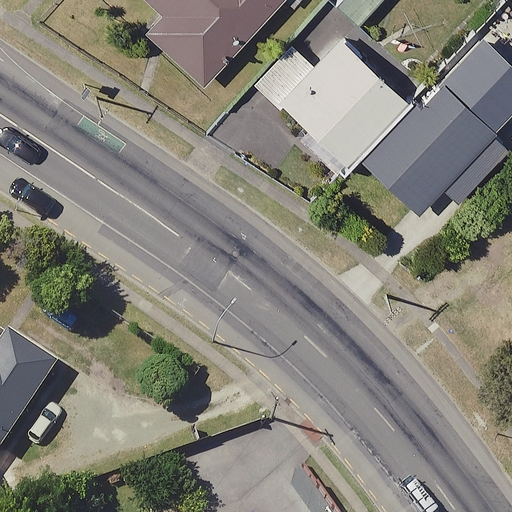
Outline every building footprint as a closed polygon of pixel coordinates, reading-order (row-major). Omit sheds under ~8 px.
[(136,22),(195,75),(263,0),(148,0),(153,4),(136,22)] [(363,0),(334,0),(350,14),(363,0)] [(331,163),(402,89),(334,24),(263,99),(331,163)] [(511,95),(511,61),(475,27),(357,150),(410,201),(511,95)] [(3,361),(0,359),(0,453),(10,460),(66,372),(17,341),(3,361)]
